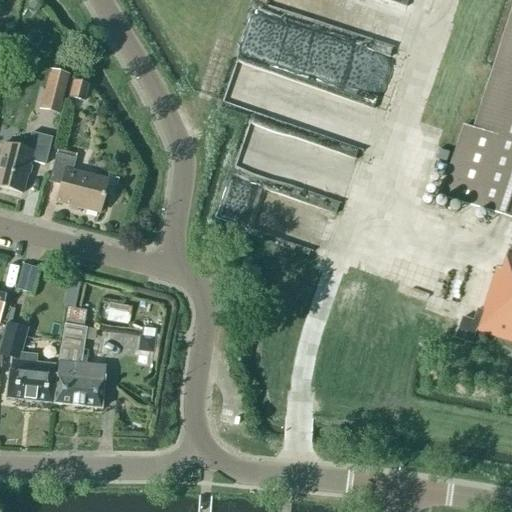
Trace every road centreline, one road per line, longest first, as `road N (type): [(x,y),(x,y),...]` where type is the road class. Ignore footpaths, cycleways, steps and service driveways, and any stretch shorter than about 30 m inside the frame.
road 1 (tertiary): [(100,0),(177,140),(183,178),(171,272)]
road 2 (tertiary): [(202,448),(160,470),(0,464)]
road 3 (tertiary): [(393,489),(218,464),(202,448)]
road 4 (tertiary): [(202,448),(194,430),(206,305),(189,279),(171,272)]
road 5 (residential): [(171,272),(0,227)]
road 6 (tertiary): [(511,507),(393,489)]
